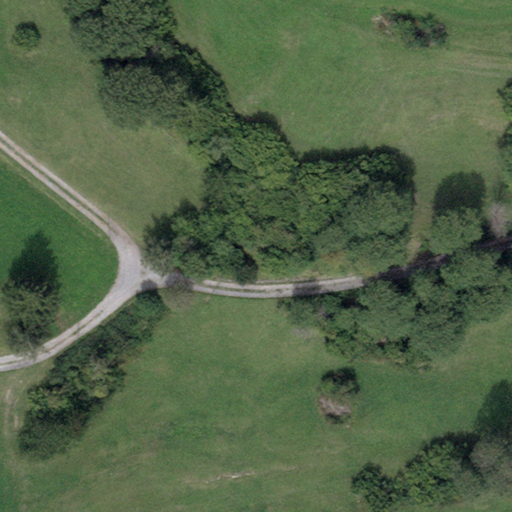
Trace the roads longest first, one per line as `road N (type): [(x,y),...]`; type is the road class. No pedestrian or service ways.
road 1 (track): [(137,248),(258,267),(315,267),(511,219)]
road 2 (track): [(0,122),(67,175),(137,248)]
road 3 (track): [(0,344),(69,319),(107,291),(137,248)]
